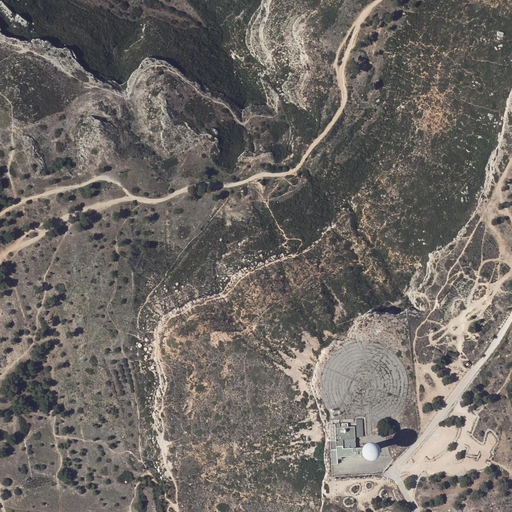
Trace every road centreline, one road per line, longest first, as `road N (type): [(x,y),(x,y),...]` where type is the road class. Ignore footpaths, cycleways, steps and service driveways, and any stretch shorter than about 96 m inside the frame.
road 1 (track): [(381,0),(358,19),(339,70),(341,104),(289,173),(235,185),(196,183),(152,198),(97,174),(0,211)]
road 2 (unclassified): [(416,511),(394,472),(399,460),(511,318)]
